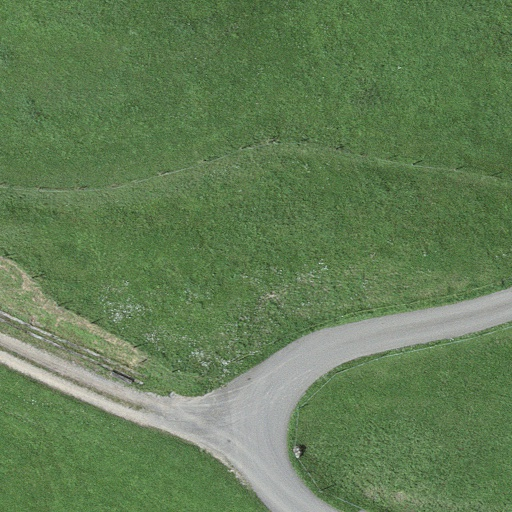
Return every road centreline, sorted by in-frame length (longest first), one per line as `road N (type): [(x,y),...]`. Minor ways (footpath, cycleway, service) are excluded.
road 1 (unclassified): [(511,305),(320,355),(285,386),(266,423),(270,468),(307,511)]
road 2 (track): [(266,423),(162,415),(0,345)]
